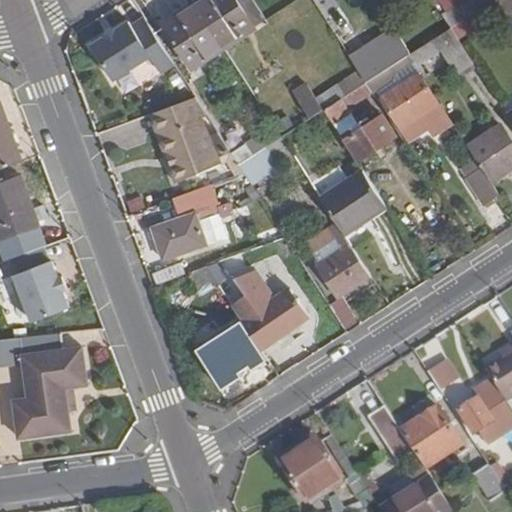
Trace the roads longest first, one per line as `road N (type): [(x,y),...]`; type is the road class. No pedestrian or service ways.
road 1 (tertiary): [(27,34),(188,470)]
road 2 (residential): [(188,470),(511,260)]
road 3 (residential): [(0,494),(188,470)]
